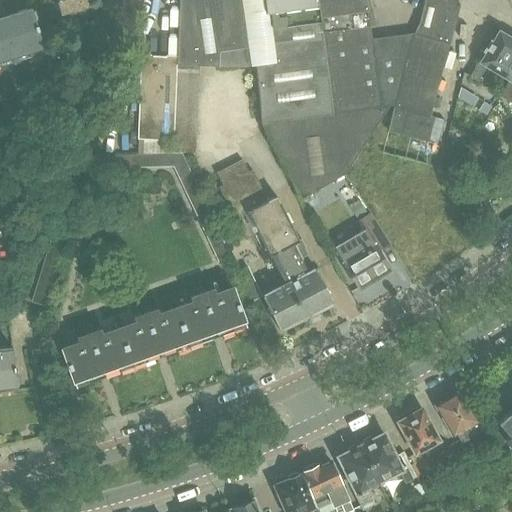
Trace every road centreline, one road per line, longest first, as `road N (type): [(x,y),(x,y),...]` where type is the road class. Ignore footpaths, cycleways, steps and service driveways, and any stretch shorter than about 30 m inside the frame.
road 1 (primary): [(296,387),(162,441),(0,482)]
road 2 (primary): [(50,511),(165,481),(314,424)]
road 3 (primary): [(511,259),(420,321),(296,387)]
road 4 (primary): [(314,424),(511,309)]
